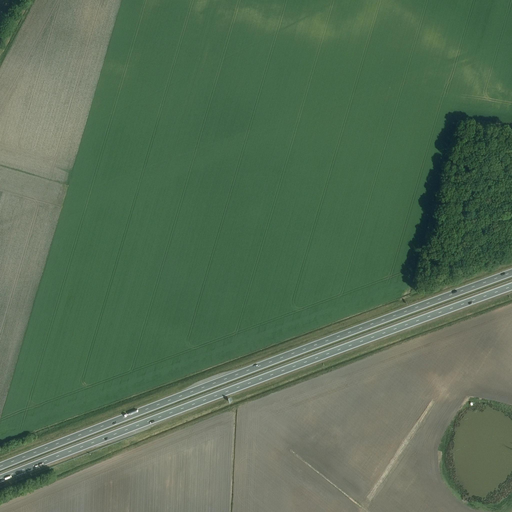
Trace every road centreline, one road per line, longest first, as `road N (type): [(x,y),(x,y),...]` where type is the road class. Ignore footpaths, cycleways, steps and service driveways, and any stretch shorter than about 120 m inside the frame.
road 1 (trunk): [(511,272),(0,466)]
road 2 (trunk): [(0,479),(511,286)]
